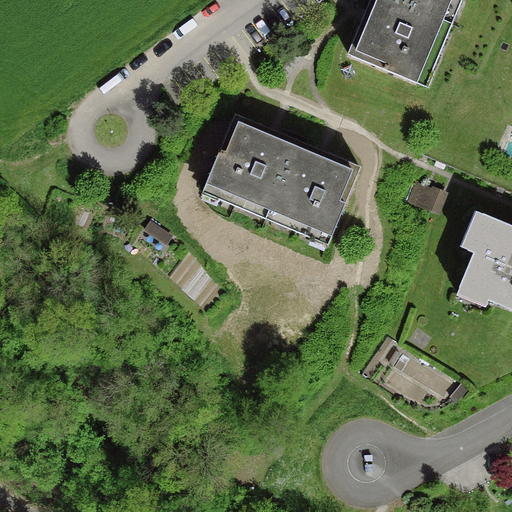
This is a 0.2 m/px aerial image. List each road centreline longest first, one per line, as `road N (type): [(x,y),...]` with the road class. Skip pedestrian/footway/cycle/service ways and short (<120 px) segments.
road 1 (residential): [(251,0),(128,84),(110,132)]
road 2 (residential): [(511,420),(445,453),(366,464)]
